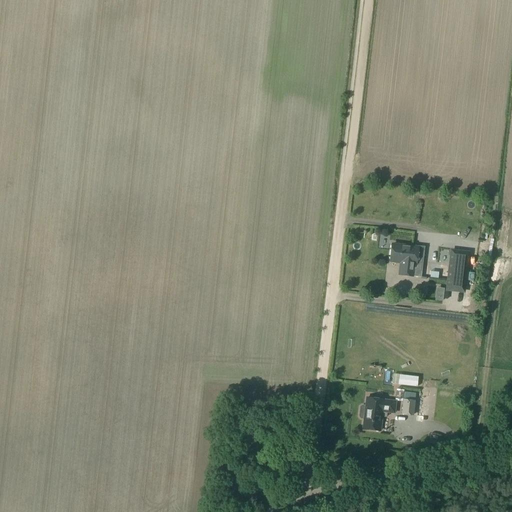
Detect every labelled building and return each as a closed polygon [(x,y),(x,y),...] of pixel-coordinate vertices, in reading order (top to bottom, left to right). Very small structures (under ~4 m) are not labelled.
[(391,245),(389,262),(402,263),(401,267),(400,267),(399,275),(412,276),(413,264),(415,265),(417,247),(391,245)] [(449,258),(450,246),(435,246),(434,257),(449,258)] [(451,252),(447,290),(463,292),(467,254),(451,252)] [(421,287),(432,289),(434,270),(424,268),(421,287)] [(360,408),(359,417),(360,419),(364,419),(363,429),(380,431),(382,412),(394,413),(395,402),(366,398),(365,407),(362,407),(360,408)] [(403,400),(402,414),(413,416),(414,402),(403,400)]
